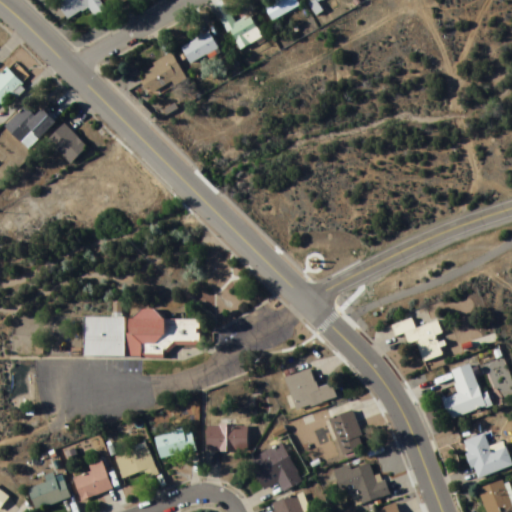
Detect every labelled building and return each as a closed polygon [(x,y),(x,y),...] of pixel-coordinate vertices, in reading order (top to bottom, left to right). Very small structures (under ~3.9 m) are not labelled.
[(56,0),(65,20),(90,10),(94,19),(104,15),(98,0),(56,0)] [(276,0),(263,11),(275,24),(300,3),(298,0),(276,0)] [(238,52),(262,41),(251,17),(235,24),(231,16),(223,20),(238,52)] [(181,49),(191,66),(218,49),(208,33),(181,49)] [(185,77),(170,54),(137,76),(152,99),(185,77)] [(23,84),(7,70),(0,77),(0,105),(1,107),(23,84)] [(42,110),(35,118),(25,107),(5,128),(28,151),(55,124),(42,110)] [(70,165),(87,148),(64,125),(47,142),(70,165)] [(84,357),(84,320),(125,320),(135,320),(142,313),(155,313),(163,323),(200,323),(199,345),(175,345),(163,357),(151,357),(84,357)] [(415,329),(412,320),(391,326),(396,341),(415,335),(423,362),(442,356),(436,337),(442,336),(438,322),(415,329)] [(442,400),(449,421),(490,407),(488,401),(483,402),(472,366),(451,372),(459,395),(442,400)] [(285,379),(297,413),(337,399),(332,385),(317,390),(311,370),(285,379)] [(329,419),(340,457),(365,449),(354,412),(329,419)] [(207,427),(207,453),(248,453),(248,427),(207,427)] [(192,433),(185,435),(184,432),(155,437),(160,460),(196,453),(192,433)] [(511,467),(511,465),(505,443),(489,448),(485,435),(463,442),(476,479),(511,467)] [(283,492),(302,483),(283,444),(251,460),(265,490),(279,483),(283,492)] [(115,459),(123,480),(143,473),(146,481),(158,476),(147,447),(115,459)] [(74,479),(81,502),(112,492),(103,463),(89,468),(91,473),(74,479)] [(334,471),(341,493),(351,490),(357,507),(390,496),(385,480),(376,483),(370,464),(352,470),(350,466),(334,471)] [(70,499),(62,474),(46,479),(47,484),(29,490),(35,510),(70,499)] [(485,511),(511,511),(511,494),(508,481),(479,489),(485,511)] [(0,510),(9,499),(0,491),(0,510)] [(273,504),(276,511),(306,511),(300,495),(273,504)]
